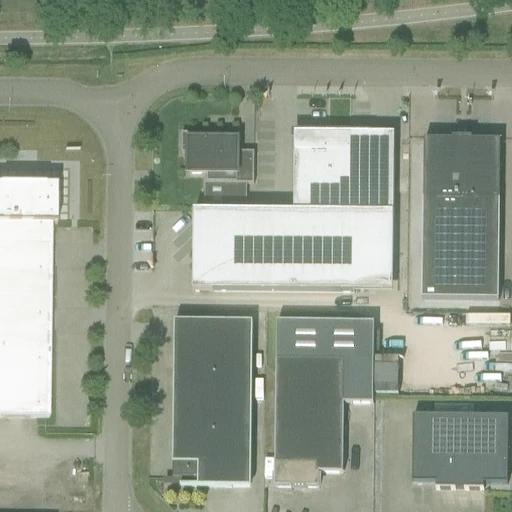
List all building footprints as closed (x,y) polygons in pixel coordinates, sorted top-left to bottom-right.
[(206,186),(254,186),(254,154),(238,154),(238,142),(208,141),(208,135),(182,135),(182,155),(188,155),(188,175),(206,176),(206,186)] [(293,295),(355,295),(355,257),(394,257),(395,137),(295,136),(294,215),(293,295)] [(423,302),(499,303),(501,144),(470,143),(470,141),(455,141),(455,143),(425,143),(423,302)] [(0,419),(48,420),(50,227),(56,227),(56,187),(0,186),(0,419)] [(193,294),(293,295),(294,215),(194,214),(193,294)] [(226,490),(232,490),(232,489),(250,489),(250,482),(251,482),(251,462),(253,325),(195,324),(175,324),(173,481),(191,481),(191,488),(226,489),(226,490)] [(276,325),(275,490),(293,490),(293,486),(301,487),(301,490),(319,491),(319,476),(343,476),(344,407),(373,407),(374,327),(276,325)] [(464,493),(484,493),(484,487),(508,487),(508,467),(510,419),(415,418),(413,466),(412,486),(436,486),(436,492),(455,492),(455,491),(464,491),(464,493)]
